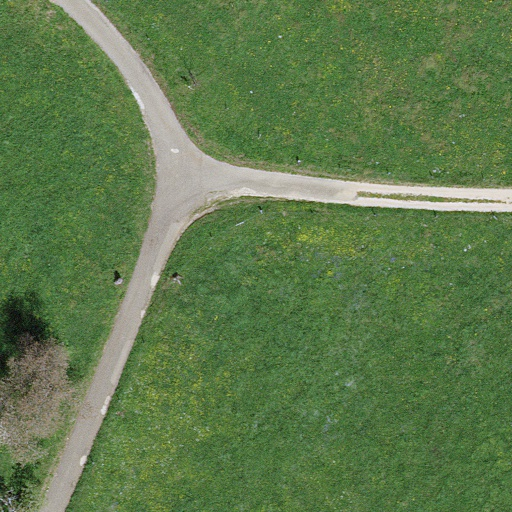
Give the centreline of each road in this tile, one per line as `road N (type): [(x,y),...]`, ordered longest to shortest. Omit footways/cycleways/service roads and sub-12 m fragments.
road 1 (track): [(46,511),(184,175)]
road 2 (track): [(184,175),(511,198)]
road 3 (track): [(184,175),(133,66),(72,0)]
